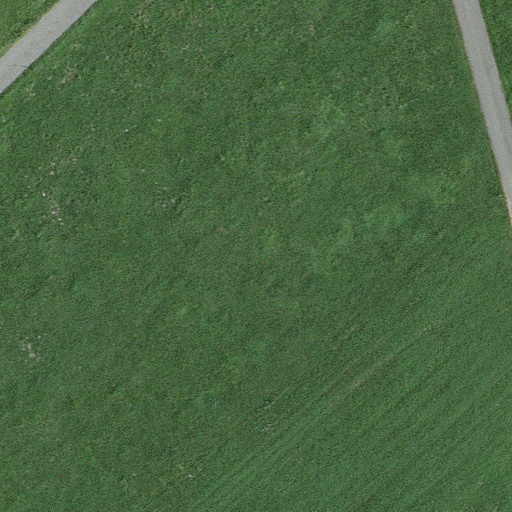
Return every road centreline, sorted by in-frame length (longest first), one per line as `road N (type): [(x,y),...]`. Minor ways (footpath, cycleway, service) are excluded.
road 1 (track): [(469,0),(511,154)]
road 2 (track): [(96,0),(0,90)]
